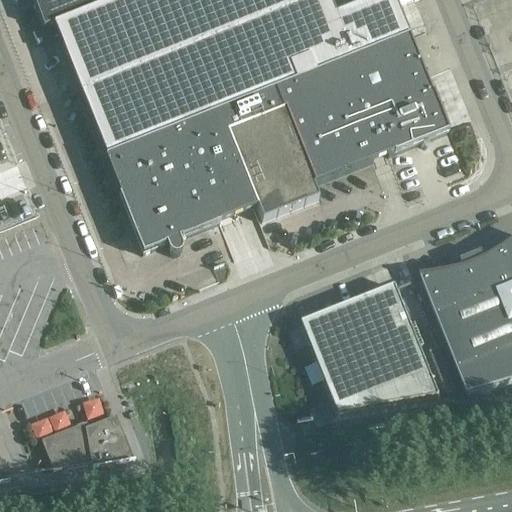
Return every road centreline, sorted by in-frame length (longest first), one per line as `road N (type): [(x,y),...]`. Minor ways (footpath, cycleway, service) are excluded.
road 1 (unclassified): [(228,305),(498,196),(511,162),(450,0)]
road 2 (unclassified): [(118,348),(0,55)]
road 3 (unclassified): [(118,348),(0,389)]
